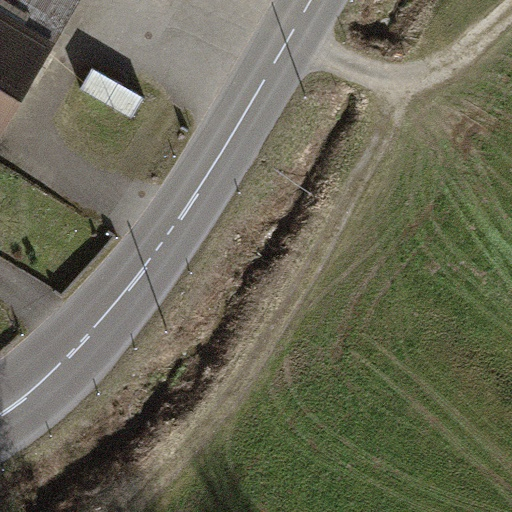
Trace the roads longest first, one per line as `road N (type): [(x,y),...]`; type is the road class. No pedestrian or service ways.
road 1 (track): [(137,511),(204,442),(267,349),(404,99),(292,36)]
road 2 (secondary): [(313,0),(158,260),(87,356),(19,422),(0,429)]
road 3 (track): [(404,99),(511,10)]
